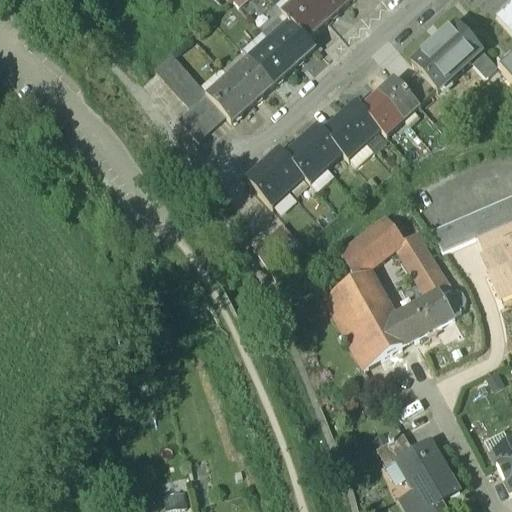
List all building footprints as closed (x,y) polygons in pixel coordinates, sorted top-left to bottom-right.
[(229,0),(237,9),(247,0),(229,0)] [(349,8),(341,0),(309,0),(306,2),(328,26),(349,8)] [(328,26),(306,2),(285,21),(293,30),(307,45),(308,44),(328,26)] [(511,5),(496,20),(511,37),(511,5)] [(457,29),(413,71),(437,96),(439,98),(473,65),(488,82),(498,74),(484,58),(457,29)] [(293,30),(273,48),(294,73),(316,53),(308,44),(307,45),(293,30)] [(294,73),(273,48),(252,67),(274,91),(294,73)] [(173,60),(157,75),(164,83),(180,69),(173,60)] [(274,91),(252,67),(231,85),(253,110),(274,91)] [(511,67),(501,77),(511,89),(511,67)] [(180,69),(164,83),(171,91),(187,76),(180,69)] [(187,76),(171,91),(178,99),(194,84),(187,76)] [(437,96),(418,77),(402,92),(418,110),(420,112),(437,96)] [(194,84),(178,99),(185,106),(201,92),(194,84)] [(253,110),(231,85),(210,104),(226,122),(232,129),(253,110)] [(402,92),(396,85),(380,100),(402,124),(418,110),(402,92)] [(201,92),(185,106),(192,115),(202,106),(207,101),(206,100),(207,99),(201,92)] [(402,124),(380,100),(363,116),(379,134),(385,140),(402,124)] [(210,104),(207,101),(202,106),(204,109),(201,112),(217,130),(226,122),(210,104)] [(217,130),(201,112),(204,109),(202,106),(192,115),(186,120),(189,123),(192,120),(207,138),(217,130)] [(363,116),(357,110),(342,124),(364,147),(379,134),(363,116)] [(207,138),(192,120),(189,123),(182,128),(198,146),(207,138)] [(342,124),(325,140),(341,158),(346,163),(364,147),(342,124)] [(325,140),(320,134),(304,147),(326,171),(341,158),(325,140)] [(326,171),(304,147),(287,163),(303,181),(309,187),(326,171)] [(287,163),(281,157),(266,170),(288,194),(303,181),(287,163)] [(288,194),(266,170),(248,187),(269,211),(288,194)] [(511,202),(431,238),(443,256),(479,241),(510,227),(511,226),(511,202)] [(387,224),(340,261),(356,285),(362,282),(399,254),(406,248),(387,224)] [(511,230),(510,227),(479,241),(488,261),(511,251),(507,244),(511,241),(511,230)] [(282,231),(255,255),(266,273),(295,247),(282,231)] [(511,241),(507,244),(511,251),(488,261),(486,262),(493,277),(491,278),(497,292),(506,288),(508,293),(511,291),(511,241)] [(434,271),(417,242),(399,254),(416,283),(434,271)] [(452,299),(434,271),(416,283),(429,304),(440,298),(453,321),(462,317),(460,314),(465,311),(466,304),(463,299),(457,296),(452,299)] [(356,285),(340,294),(381,366),(402,354),(387,327),(362,282),(356,285)] [(381,366),(340,294),(324,303),(365,376),(381,366)] [(429,304),(387,327),(402,354),(455,324),(453,321),(440,298),(429,304)] [(393,445),(389,447),(390,448),(377,456),(388,474),(401,466),(400,465),(414,457),(404,440),(393,446),(393,445)] [(414,457),(400,465),(401,466),(417,495),(409,500),(409,501),(401,506),(404,511),(445,511),(442,506),(460,496),(431,447),(414,457)] [(511,448),(491,459),(511,498),(511,497),(511,448)] [(164,511),(174,511),(185,511),(183,495),(162,498),(164,511)]
